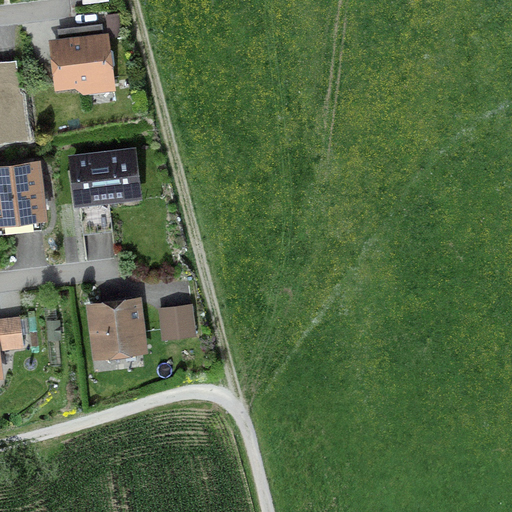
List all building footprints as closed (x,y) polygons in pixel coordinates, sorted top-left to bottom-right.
[(109,78),(104,38),(54,44),(59,84),(75,82),(81,86),(88,85),(92,80),(109,78)] [(136,193),(131,153),(73,160),(78,200),(136,193)] [(0,220),(40,216),(34,165),(0,170),(0,220)] [(142,347),(136,303),(92,308),(97,352),(103,352),(107,357),(117,356),(120,349),(142,347)] [(194,335),(190,305),(160,308),(164,338),(194,335)] [(21,344),(17,319),(5,320),(8,346),(21,344)]
